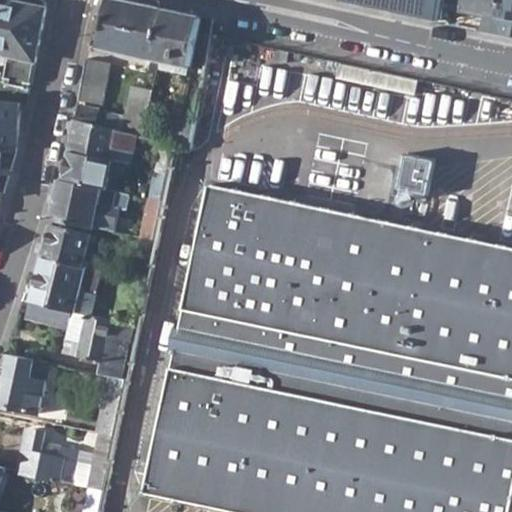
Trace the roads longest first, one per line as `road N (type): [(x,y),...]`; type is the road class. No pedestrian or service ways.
road 1 (residential): [(228,0),(511,65)]
road 2 (residential): [(73,0),(0,275)]
